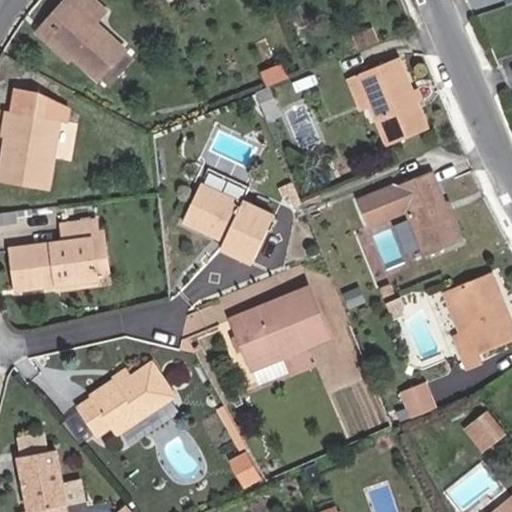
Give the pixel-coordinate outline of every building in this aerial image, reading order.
[(104,13),(89,0),(74,0),(70,4),(74,8),(49,36),(72,56),(97,78),(122,50),(94,25),(104,13)] [(37,35),(67,62),(72,56),(49,36),(74,8),(70,4),(66,1),(37,35)] [(373,31),(357,38),(361,48),(377,41),(373,31)] [(427,127),(398,56),(360,72),(373,103),(389,143),(427,127)] [(283,64),(262,72),(268,87),(289,78),(283,64)] [(350,76),(363,107),(373,103),(360,72),(350,76)] [(264,110),(276,105),(268,87),(256,92),(264,110)] [(16,113),(12,113),(2,180),(48,188),(59,123),(67,123),(69,109),(43,96),(19,92),(16,113)] [(267,118),(279,113),(276,105),(264,110),(267,118)] [(222,249),(251,262),(272,214),(243,201),(250,187),(209,169),(186,221),(226,240),(222,249)] [(430,170),(396,184),(402,199),(414,228),(425,254),(459,240),(430,170)] [(408,231),(414,228),(402,199),(395,201),(408,231)] [(0,224),(17,222),(16,212),(0,214),(0,224)] [(93,237),(100,236),(99,235),(97,218),(63,222),(65,240),(13,248),(19,287),(59,281),(98,276),(93,237)] [(111,282),(105,234),(99,235),(100,236),(93,237),(98,276),(59,281),(60,289),(111,282)] [(511,335),(511,322),(493,273),(451,290),(466,329),(458,332),(451,335),(463,367),(480,361),(476,350),(511,335)] [(233,319),(253,367),(284,354),(304,346),(330,335),(310,287),(233,319)] [(451,290),(442,292),(458,332),(466,329),(451,290)] [(291,372),(311,363),(304,346),(284,354),(291,372)] [(137,374),(122,385),(117,379),(94,395),(94,398),(81,407),(98,433),(112,424),(118,433),(177,394),(155,362),(137,374)] [(137,374),(133,368),(117,379),(122,385),(137,374)] [(413,417),(438,407),(428,381),(403,391),(413,417)] [(485,447),(503,432),(486,412),(468,426),(485,447)] [(22,455),(41,451),(38,434),(19,438),(22,455)] [(66,502),(56,448),(41,451),(22,455),(18,455),(28,509),(19,511),(57,511),(56,504),(66,502)] [(243,485),(258,476),(246,454),(231,462),(243,485)] [(511,511),(511,499),(495,511),(511,511)]
